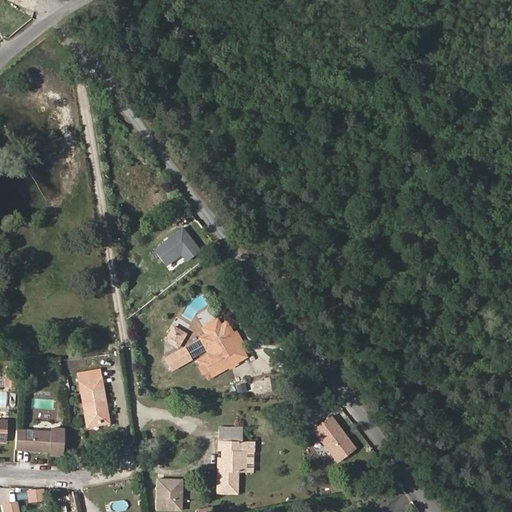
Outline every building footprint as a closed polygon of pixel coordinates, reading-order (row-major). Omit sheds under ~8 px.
[(200,250),(182,226),(152,249),(165,267),(181,255),(186,262),(200,250)] [(208,378),(246,356),(239,344),(233,333),(226,322),(221,325),(217,319),(214,321),(206,326),(202,328),(205,334),(200,337),(201,338),(207,350),(209,353),(198,360),(208,378)] [(178,347),(186,334),(174,326),(166,340),(178,347)] [(242,342),(236,332),(233,333),(239,344),(242,342)] [(207,350),(201,338),(184,347),(191,359),(207,350)] [(191,359),(184,347),(165,358),(172,370),(191,359)] [(105,401),(100,369),(78,373),(86,423),(105,419),(102,401),(105,401)] [(35,390),(36,382),(27,382),(26,390),(35,390)] [(245,382),(235,384),(237,393),(247,391),(245,382)] [(87,427),(109,423),(105,401),(102,401),(105,419),(86,423),(87,427)] [(356,447),(331,414),(303,435),(323,461),(330,456),(335,463),(356,447)] [(61,456),(63,428),(50,428),(50,431),(34,430),(33,439),(23,439),(24,430),(16,429),(15,449),(49,451),(49,455),(61,456)] [(242,442),(242,429),(219,429),(218,442),(242,442)] [(33,439),(34,430),(24,430),(23,439),(33,439)] [(245,471),(245,459),(242,459),(242,442),(218,442),(218,449),(222,449),(222,458),(221,466),(218,466),(217,493),(237,493),(238,471),(245,471)] [(252,471),(253,442),(242,442),(242,459),(245,459),(245,471),(252,471)] [(182,476),(157,477),(158,508),(183,507),(182,476)] [(44,499),(42,489),(30,492),(32,501),(44,499)] [(19,511),(17,501),(3,505),(4,511),(19,511)]
